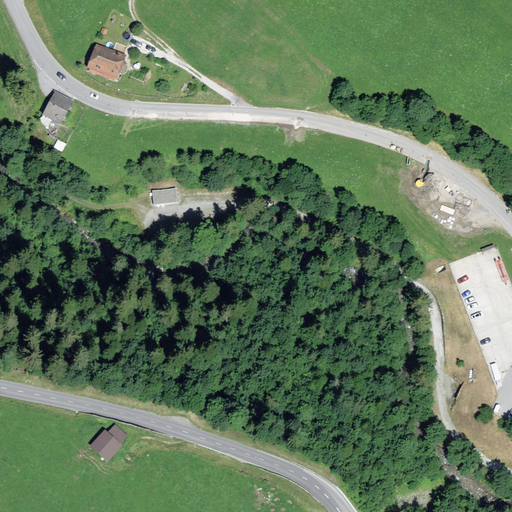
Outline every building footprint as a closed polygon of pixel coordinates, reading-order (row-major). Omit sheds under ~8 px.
[(124,55),(97,46),(89,68),(116,78),(124,55)] [(71,101),(54,92),(43,114),(61,122),(71,101)] [(153,189),(154,203),(177,202),(177,189),(153,189)] [(461,257),(450,262),(455,276),(467,271),(461,257)] [(105,430),(90,446),(108,463),(123,447),(120,444),(127,436),(115,425),(108,432),(105,430)]
